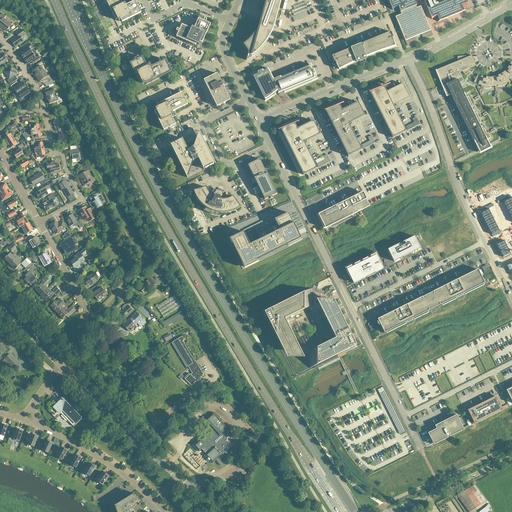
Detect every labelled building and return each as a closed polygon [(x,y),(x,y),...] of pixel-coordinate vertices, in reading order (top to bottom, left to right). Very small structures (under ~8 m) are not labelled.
[(141,13),(135,1),(128,4),(125,0),(122,2),(120,0),(107,0),(106,1),(116,20),(117,19),(119,21),(121,20),(122,22),(141,13)] [(277,15),(281,0),(265,0),(265,2),(263,3),(262,5),(261,6),(260,8),(263,9),(260,22),(259,25),(258,26),(257,29),(256,31),(253,34),(252,36),(250,38),(249,39),(248,40),(245,43),(243,45),(248,52),(246,60),(248,59),(252,57),(255,54),(257,53),(258,51),(260,50),(261,48),(263,47),(264,45),(265,44),(266,42),(268,40),(269,38),(270,36),(271,35),(272,33),(273,31),(274,26),(276,20),(278,19),(279,17),(280,16),(277,15)] [(388,0),(393,10),(399,8),(400,11),(400,12),(401,14),(395,17),(405,41),(431,30),(421,6),(416,8),(415,6),(417,5),(416,5),(414,0),(423,0),(432,20),(432,19),(438,17),(439,21),(464,11),(463,7),(468,4),(466,0),(388,0)] [(11,25),(4,19),(6,16),(2,13),(0,15),(0,20),(0,21),(0,26),(1,27),(6,31),(11,25)] [(202,43),(210,24),(198,18),(195,26),(191,24),(189,28),(182,25),(176,37),(195,45),(196,44),(199,45),(200,42),(202,43)] [(23,41),(21,38),(21,37),(25,35),(21,29),(16,33),(18,36),(11,41),(15,47),(23,41)] [(431,30),(421,34),(423,39),(433,35),(431,30)] [(384,50),(395,46),(392,38),(393,37),(391,32),(357,46),(356,43),(352,44),(353,47),(332,56),(334,62),(335,61),(339,69),(349,64),(359,59),(360,62),(363,61),(362,58),(384,50)] [(415,37),(405,41),(407,46),(417,42),(415,37)] [(23,59),(35,51),(29,43),(22,48),(24,51),(20,54),(23,59)] [(40,59),(37,54),(35,51),(23,59),(27,64),(31,61),(33,64),(40,59)] [(436,70),(435,70),(439,80),(459,72),(462,71),(465,75),(471,69),(470,68),(476,65),(474,61),(475,61),(475,60),(474,59),(473,59),(472,55),(466,58),(466,56),(457,56),(457,59),(458,61),(436,70)] [(146,84),(172,72),(166,60),(152,67),(150,62),(146,64),(142,57),(130,63),(140,82),(142,81),(143,84),(145,82),(146,84)] [(46,70),(42,61),(34,67),(35,69),(32,72),(34,74),(33,75),(35,77),(44,71),(46,70)] [(511,62),(510,64),(509,66),(507,68),(506,70),(504,72),(502,73),(500,74),(498,76),(496,76),(495,76),(493,77),(491,77),(488,77),(486,77),(484,77),(481,76),(478,74),(474,82),(478,84),(481,85),(481,86),(482,87),(483,87),(483,88),(484,88),(485,88),(486,89),(487,89),(488,88),(489,88),(490,88),(491,88),(491,87),(491,86),(495,85),(498,85),(498,86),(499,86),(500,86),(501,86),(502,86),(503,86),(504,85),(505,85),(505,84),(506,84),(507,83),(507,82),(508,81),(507,80),(509,78),(511,76),(511,62)] [(284,92),(317,79),(311,65),(277,79),(276,77),(272,79),(268,69),(269,69),(268,68),(252,75),(252,76),(254,75),(266,100),(265,100),(265,101),(269,98),(271,97),(273,95),(275,93),(277,92),(278,92),(278,93),(283,91),(284,92)] [(17,80),(14,76),(17,74),(11,66),(4,71),(9,79),(7,80),(10,85),(17,80)] [(52,79),(49,75),(47,76),(44,71),(35,77),(37,80),(38,79),(39,82),(41,80),(44,84),(52,79)] [(459,72),(439,80),(443,90),(446,97),(451,95),(478,149),(480,153),(491,148),(489,144),(487,140),(491,138),(488,133),(487,133),(484,128),(482,130),(479,123),(481,122),(476,112),(474,113),(471,107),(473,106),(468,96),(466,97),(459,83),(464,81),(459,72)] [(230,100),(223,86),(223,87),(223,86),(224,86),(224,85),(223,83),(222,83),(221,83),(220,81),(217,73),(203,80),(217,107),(230,100)] [(17,94),(18,93),(26,87),(23,82),(19,85),(17,82),(11,86),(13,89),(14,89),(17,94)] [(406,131),(393,105),(395,104),(396,104),(409,97),(402,83),(390,90),(389,90),(389,89),(386,90),(387,91),(386,92),(384,87),(385,86),(384,86),(369,92),(369,93),(370,92),(373,98),(392,138),(406,131)] [(57,96),(58,96),(58,95),(58,94),(57,94),(57,93),(56,93),(56,94),(54,89),(55,89),(54,86),(49,88),(50,91),(46,92),(45,93),(47,97),(46,97),(47,100),(48,100),(49,104),(58,101),(57,96)] [(28,98),(26,96),(30,93),(26,87),(18,93),(20,97),(18,98),(22,104),(28,98)] [(176,115),(174,111),(188,104),(182,92),(156,105),(157,107),(155,108),(156,110),(154,111),(164,130),(175,124),(172,117),(176,115)] [(361,149),(349,124),(351,122),(351,123),(365,116),(358,102),(345,108),(345,109),(344,107),(342,108),(342,110),(339,105),(340,105),(340,104),(324,111),(325,111),(348,156),(361,149)] [(446,104),(451,114),(456,112),(451,102),(446,104)] [(317,168),(304,142),(320,134),(313,121),(300,127),(299,126),(297,127),(298,128),(297,129),(295,124),(295,123),(280,129),(280,130),(281,129),(303,175),(317,168)] [(40,130),(39,128),(40,127),(39,125),(39,124),(34,125),(34,124),(30,125),(30,129),(29,129),(30,133),(40,130)] [(41,135),(41,133),(40,133),(40,130),(30,133),(25,133),(26,133),(22,134),(24,137),(28,136),(32,135),(32,139),(36,138),(41,137),(41,136),(41,135)] [(182,139),(171,145),(173,149),(187,178),(193,161),(198,158),(204,169),(215,163),(204,142),(199,130),(198,130),(198,131),(193,147),(188,150),(182,139)] [(13,139),(12,136),(14,135),(11,132),(10,134),(10,133),(4,138),(4,139),(6,143),(6,142),(7,143),(13,139)] [(364,153),(376,149),(372,137),(368,138),(370,144),(361,146),(364,153)] [(10,148),(19,142),(17,139),(15,141),(13,139),(7,143),(7,144),(9,147),(10,147),(10,148)] [(43,146),(43,145),(43,143),(42,143),(42,142),(38,143),(37,140),(31,142),(31,145),(34,144),(34,147),(29,148),(30,151),(31,151),(43,148),(43,146)] [(81,160),(79,152),(80,152),(79,145),(76,146),(77,149),(69,151),(70,155),(72,155),(73,159),(76,159),(76,161),(81,160)] [(45,153),(45,151),(44,151),(43,148),(31,151),(32,155),(35,154),(36,156),(40,155),(41,158),(45,157),(45,154),(45,153)] [(24,154),(20,149),(13,153),(17,158),(21,155),(21,156),(24,154)] [(318,167),(330,161),(327,154),(323,156),(325,159),(316,164),(318,167)] [(33,162),(32,160),(31,160),(30,160),(28,161),(27,159),(24,161),(22,158),(18,160),(20,163),(19,163),(22,168),(25,166),(26,167),(33,163),(33,162)] [(276,193),(268,177),(267,170),(265,171),(259,159),(248,165),(254,178),(250,179),(252,185),(256,182),(265,199),(270,197),(270,198),(272,197),(272,196),(276,193)] [(60,172),(58,164),(53,165),(52,162),(46,163),(48,170),(50,170),(51,174),(60,172)] [(93,181),(88,171),(91,169),(89,166),(85,168),(86,171),(79,175),(82,182),(84,186),(88,184),(88,183),(93,181)] [(44,179),(40,172),(34,176),(34,177),(30,179),(34,185),(40,182),(42,185),(50,180),(49,178),(48,179),(47,177),(44,179)] [(61,183),(60,180),(54,183),(58,190),(60,188),(61,191),(63,190),(67,197),(73,194),(66,180),(61,183)] [(5,183),(0,186),(0,193),(9,189),(5,183)] [(48,194),(46,190),(49,189),(46,183),(40,186),(37,189),(38,192),(36,193),(39,199),(48,194)] [(240,207),(236,200),(235,200),(232,196),(230,198),(230,197),(227,198),(225,199),(222,199),(222,192),(221,191),(221,190),(221,189),(221,188),(220,188),(219,188),(219,189),(218,189),(218,190),(217,190),(212,196),(210,194),(208,192),(207,189),(206,187),(201,188),(193,190),(195,194),(196,197),(198,200),(201,203),(203,206),(206,207),(204,211),(208,213),(211,214),(215,215),(219,216),(220,212),(223,212),(227,212),(230,211),(234,210),(237,209),(240,207)] [(12,195),(9,189),(0,193),(0,194),(1,197),(0,198),(2,200),(12,195)] [(91,199),(94,198),(96,201),(93,202),(96,208),(102,205),(101,203),(102,203),(103,203),(103,202),(104,202),(104,201),(104,200),(102,197),(101,194),(100,194),(99,191),(90,196),(91,199)] [(318,214),(325,228),(360,211),(369,206),(367,200),(363,192),(353,197),(318,214)] [(55,206),(53,202),(54,202),(54,201),(56,199),(53,195),(48,198),(49,200),(42,204),(46,211),(55,206)] [(11,210),(10,209),(17,205),(15,200),(7,204),(4,206),(4,205),(3,206),(6,212),(11,210)] [(96,218),(92,211),(89,212),(86,207),(78,211),(84,220),(87,218),(89,221),(96,218)] [(301,238),(288,213),(274,219),(280,230),(251,244),(250,245),(243,232),(230,238),(244,267),(287,245),(301,238)] [(77,222),(73,214),(72,215),(71,214),(69,215),(70,216),(66,218),(70,226),(75,223),(76,226),(78,225),(80,228),(83,226),(80,220),(77,222)] [(29,224),(25,217),(20,220),(17,221),(18,224),(18,225),(19,228),(21,227),(21,228),(29,224)] [(61,230),(66,227),(62,222),(58,224),(56,221),(50,225),(55,234),(62,231),(61,230)] [(32,231),(29,224),(21,228),(25,235),(32,231)] [(78,249),(75,245),(78,243),(74,236),(72,238),(71,237),(60,243),(66,255),(78,249)] [(420,248),(414,236),(388,250),(394,261),(402,258),(401,257),(403,256),(403,257),(404,257),(404,256),(410,253),(410,254),(411,253),(412,252),(420,248)] [(40,244),(36,237),(29,241),(33,248),(40,244)] [(8,242),(10,244),(13,241),(11,238),(9,239),(8,239),(4,242),(2,240),(0,242),(0,247),(1,248),(5,244),(6,244),(8,242)] [(11,252),(17,247),(16,246),(18,245),(13,241),(10,244),(7,247),(11,252)] [(86,254),(83,250),(83,249),(83,248),(79,253),(78,252),(74,257),(74,256),(75,257),(71,262),(75,267),(80,265),(79,263),(85,261),(84,261),(82,257),(86,254)] [(10,264),(18,256),(14,252),(12,255),(10,253),(7,257),(6,256),(5,257),(6,257),(4,259),(5,259),(10,264),(9,264),(10,264)] [(383,268),(376,255),(376,253),(370,256),(371,258),(368,259),(368,257),(362,260),(363,262),(360,263),(359,261),(354,264),(355,266),(352,267),(351,265),(346,268),(347,270),(353,283),(383,268)] [(50,262),(46,254),(40,257),(45,265),(50,262)] [(17,267),(21,264),(19,262),(21,260),(18,256),(10,264),(15,269),(16,268),(16,269),(17,268),(17,267)] [(111,270),(114,267),(117,263),(114,260),(111,264),(107,267),(111,270)] [(32,263),(28,267),(31,270),(31,271),(25,276),(27,278),(25,280),(31,286),(31,285),(37,280),(31,274),(33,272),(37,271),(36,267),(32,263)] [(166,273),(163,268),(158,271),(161,276),(166,273)] [(433,292),(422,297),(427,307),(429,310),(440,305),(456,297),(457,297),(457,296),(456,296),(456,295),(462,292),(462,293),(462,294),(464,293),(484,283),(483,279),(478,269),(433,291),(433,292)] [(96,281),(95,280),(98,278),(95,273),(84,280),(87,285),(90,283),(91,285),(96,281)] [(152,286),(156,282),(151,277),(147,281),(147,282),(146,282),(140,288),(141,289),(141,290),(143,291),(144,291),(145,292),(151,287),(152,286)] [(48,289),(45,285),(50,280),(48,278),(41,284),(41,285),(36,290),(36,289),(36,290),(38,292),(38,293),(40,296),(41,295),(48,289)] [(61,292),(57,287),(52,291),(57,296),(61,292)] [(106,295),(106,294),(105,292),(101,288),(99,289),(97,292),(96,291),(93,293),(98,301),(99,300),(99,301),(101,300),(101,299),(102,298),(104,297),(106,295)] [(294,297),(264,312),(283,350),(287,358),(304,358),(301,350),(285,319),(312,305),(312,301),(312,288),(304,292),(294,297)] [(53,296),(54,294),(48,289),(41,295),(41,296),(43,299),(44,298),(47,301),(52,295),(53,296)] [(182,306),(175,295),(157,306),(164,317),(182,306)] [(422,297),(377,319),(378,321),(380,324),(382,329),(384,333),(405,322),(406,322),(406,321),(406,320),(411,318),(412,318),(411,318),(412,319),(413,319),(413,318),(429,310),(427,307),(422,297)] [(56,301),(50,306),(57,312),(62,307),(64,305),(65,304),(63,302),(60,299),(58,301),(57,302),(56,301)] [(309,351),(309,369),(338,354),(356,345),(334,299),(316,299),(320,307),(336,338),(309,351)] [(127,317),(133,311),(128,305),(121,311),(127,317)] [(62,307),(57,312),(63,319),(68,314),(70,316),(76,310),(72,306),(66,311),(62,307)] [(146,322),(136,312),(131,317),(132,317),(130,319),(129,318),(123,324),(130,331),(136,325),(135,325),(137,323),(141,327),(146,322)] [(190,374),(185,379),(192,386),(197,380),(196,379),(203,372),(196,361),(195,361),(194,360),(183,341),(184,340),(182,336),(172,342),(187,366),(187,367),(188,366),(189,369),(192,373),(191,374),(190,374)] [(9,353),(4,358),(5,358),(3,360),(5,363),(7,361),(13,367),(18,362),(9,353)] [(404,432),(382,387),(378,390),(392,418),(400,434),(404,432)] [(502,409),(496,396),(492,398),(492,397),(487,400),(473,408),(473,407),(468,409),(474,423),(502,409)] [(82,419),(72,409),(74,407),(68,400),(66,402),(62,399),(49,412),(57,420),(55,417),(60,412),(74,427),(82,419)] [(200,439),(193,446),(199,452),(201,449),(206,454),(205,456),(206,458),(206,460),(208,462),(210,461),(212,463),(216,460),(221,466),(230,458),(223,450),(230,443),(227,439),(231,435),(228,432),(229,430),(213,412),(204,421),(209,426),(202,437),(200,439)] [(433,443),(463,428),(457,415),(435,425),(436,429),(428,433),(433,443)] [(19,441),(23,430),(17,428),(13,439),(19,441)] [(39,435),(33,433),(28,444),(34,447),(39,435)] [(43,440),(40,447),(43,448),(42,450),(48,453),(53,442),(47,439),(46,442),(43,440)] [(246,442),(244,445),(249,450),(251,447),(254,445),(249,439),(246,442)] [(62,460),(68,449),(62,446),(62,447),(58,446),(53,455),(57,457),(62,460)] [(76,468),(82,457),(76,454),(74,459),(72,461),(70,465),(76,468)] [(81,471),(84,473),(89,476),(96,466),(91,462),(87,468),(85,466),(81,471)] [(102,485),(109,475),(104,471),(97,481),(102,485)] [(469,511),(486,500),(474,485),(464,491),(463,490),(457,495),(469,511)] [(147,511),(146,511),(139,504),(142,501),(134,493),(114,505),(116,511),(147,511)]
